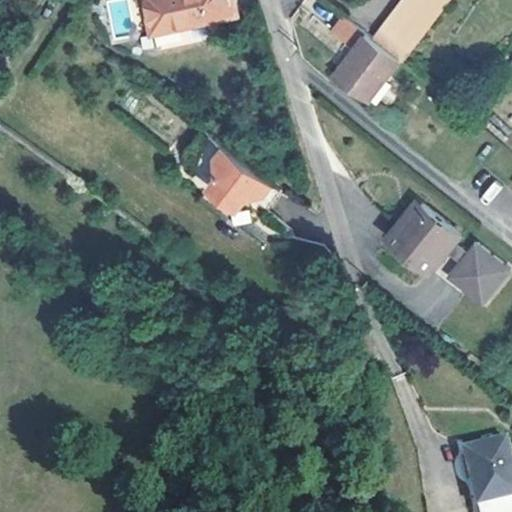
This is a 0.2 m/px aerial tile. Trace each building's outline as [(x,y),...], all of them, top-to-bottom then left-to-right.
[(151,0),(158,25),(212,12),(241,5),(240,0),(151,0)] [(406,53),(446,6),(439,0),(402,0),(376,30),(374,31),(405,55),(406,53)] [(345,45),(358,28),(341,16),(329,32),(345,45)] [(369,96),(402,56),(368,29),(335,69),(369,96)] [(276,139),(284,165),(290,185),(306,181),(292,134),(276,139)] [(274,177),(266,170),(239,150),(224,138),(216,149),(219,167),(211,177),(240,199),(248,189),(265,188),(274,177)] [(276,139),(239,150),(266,170),(284,165),(276,139)] [(421,192),(401,217),(405,220),(425,195),(421,192)] [(464,227),(425,195),(405,220),(401,217),(388,232),(431,267),(450,244),(464,254),(480,268),(470,280),(485,293),(511,261),(478,234),(470,243),(459,233),(464,227)] [(453,267),(470,280),(480,268),(464,254),(453,267)] [(473,511),(511,511),(511,472),(504,437),(458,447),(473,511)]
